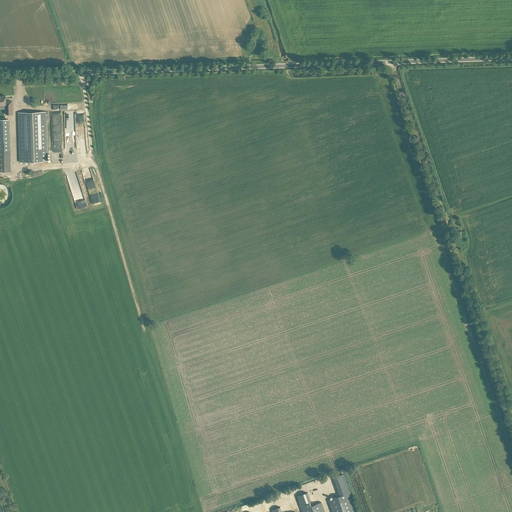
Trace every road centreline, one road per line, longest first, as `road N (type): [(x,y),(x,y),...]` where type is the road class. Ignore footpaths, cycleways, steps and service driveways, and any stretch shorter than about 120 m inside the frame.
road 1 (unclassified): [(0,77),(511,59)]
road 2 (track): [(388,63),(511,417)]
